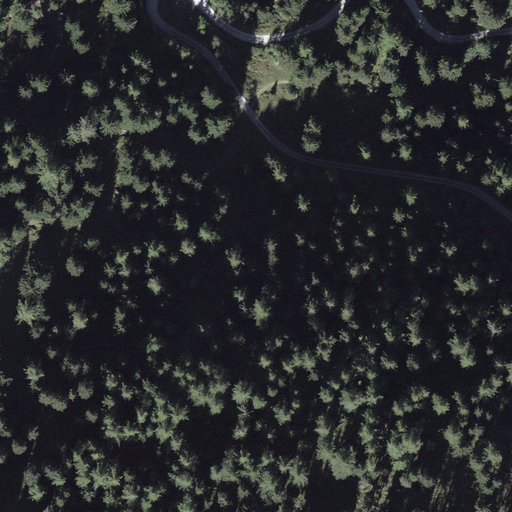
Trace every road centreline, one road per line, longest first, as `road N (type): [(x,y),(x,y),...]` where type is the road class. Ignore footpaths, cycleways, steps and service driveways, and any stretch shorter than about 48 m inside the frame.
road 1 (track): [(154,0),(160,24),(204,50),(271,139),(303,157),(472,186),(511,215)]
road 2 (track): [(347,0),(319,23),(272,39),(245,37),(200,0)]
